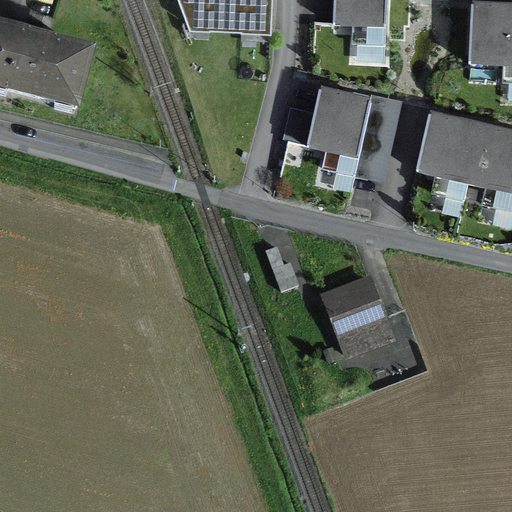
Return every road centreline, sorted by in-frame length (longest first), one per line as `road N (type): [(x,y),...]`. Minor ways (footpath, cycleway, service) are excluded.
road 1 (residential): [(245,203),(511,267)]
road 2 (residential): [(0,133),(245,203)]
road 3 (residential): [(245,203),(282,75),(287,0)]
